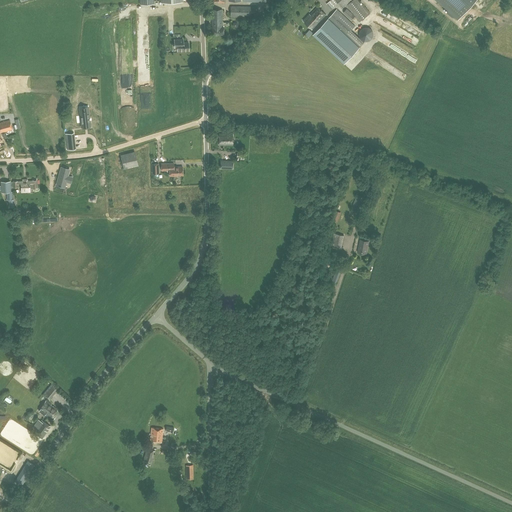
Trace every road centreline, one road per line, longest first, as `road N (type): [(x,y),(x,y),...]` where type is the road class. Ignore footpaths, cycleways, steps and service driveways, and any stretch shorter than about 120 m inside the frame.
road 1 (unclassified): [(212,365),(511,503)]
road 2 (unclassified): [(14,511),(95,387),(157,316)]
road 3 (unclassified): [(0,161),(92,155),(206,121)]
road 4 (unclassified): [(157,316),(205,244),(206,121)]
road 5 (track): [(376,174),(384,151),(322,129),(206,121)]
road 6 (unclassified): [(210,511),(212,365)]
